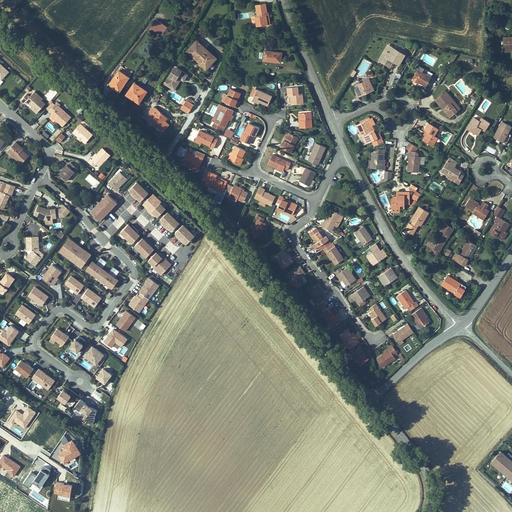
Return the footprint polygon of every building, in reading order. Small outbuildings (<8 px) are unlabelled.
[(254,31),(264,30),(262,17),(264,17),(263,7),(254,8),(255,20),(253,20),(254,31)] [(151,29),(162,36),(166,30),(155,23),(151,29)] [(511,40),(500,41),(501,55),(510,54),(510,51),(511,50),(511,40)] [(198,61),(207,69),(213,62),(195,45),(187,54),(197,63),(198,61)] [(385,51),(381,49),(372,64),(376,66),(385,51)] [(399,59),(385,51),(376,66),(384,71),(387,66),(394,69),(399,59)] [(187,54),(185,56),(203,72),(207,69),(198,61),(197,63),(187,54)] [(281,58),(270,55),(266,69),(277,72),(281,58)] [(11,79),(0,68),(0,86),(2,85),(3,86),(5,84),(6,85),(11,79)] [(183,84),(186,78),(175,71),(171,77),(170,76),(163,87),(169,91),(172,87),(176,89),(178,85),(177,84),(178,82),(183,84)] [(419,76),(414,73),(408,84),(411,86),(414,88),(415,87),(423,91),(428,81),(419,76)] [(118,74),(109,86),(115,90),(113,93),(118,96),(128,82),(118,74)] [(363,84),(346,93),(347,96),(355,92),(355,90),(364,86),(363,84)] [(355,92),(347,96),(352,105),(362,99),(369,95),(364,86),(355,90),(355,92)] [(146,95),(133,87),(125,98),(132,103),(138,107),(146,95)] [(285,98),(287,98),(290,98),(290,106),(295,105),(295,108),(301,107),(301,99),(297,99),(296,90),(284,91),(285,98)] [(467,100),(473,104),(478,96),(471,92),(467,100)] [(34,115),(43,106),(39,102),(40,100),(32,93),(27,98),(24,95),(18,101),(21,104),(24,102),(29,107),(30,108),(29,110),(34,115)] [(162,102),(166,98),(160,93),(156,97),(162,102)] [(254,93),(249,103),(256,106),(261,108),(264,109),(268,99),(254,93)] [(223,100),(220,108),(229,112),(232,106),(236,98),(226,94),(223,100)] [(441,94),(433,102),(441,110),(438,113),(446,120),(454,113),(447,106),(449,103),(441,94)] [(193,106),(186,101),(181,111),(180,111),(187,115),(193,106)] [(433,102),(430,104),(434,108),(438,113),(441,110),(433,102)] [(456,111),(449,103),(447,106),(454,113),(456,111)] [(43,117),(48,110),(46,108),(40,114),(43,117)] [(56,132),(65,123),(52,112),(54,110),(51,108),(48,110),(43,117),(46,119),(47,121),(46,123),(48,125),(56,132)] [(218,111),(215,109),(207,126),(210,127),(218,111)] [(167,122),(166,122),(154,110),(149,116),(151,118),(148,122),(154,127),(156,126),(160,129),(158,131),(162,135),(168,129),(164,125),(167,122)] [(218,111),(210,127),(208,131),(216,135),(217,130),(221,132),(224,124),(227,119),(228,120),(230,116),(218,111)] [(80,121),(84,116),(80,113),(76,118),(80,121)] [(244,125),(247,115),(242,114),(239,124),(237,129),(240,130),(239,133),(242,134),(245,125),(244,125)] [(309,116),(298,117),(299,124),(297,124),(297,127),(297,133),(311,132),(309,116)] [(464,131),(473,136),(477,129),(479,131),(482,133),(487,125),(478,120),(472,116),(471,119),(464,131)] [(90,137),(77,126),(70,134),(75,139),(78,142),(82,145),(90,137)] [(370,130),(367,126),(352,134),(357,145),(356,146),(360,154),(370,149),(372,153),(380,149),(378,144),(374,146),(372,142),(370,139),(367,140),(365,135),(370,132),(370,130)] [(435,131),(425,126),(421,133),(424,134),(419,143),(429,149),(435,141),(431,138),(435,131)] [(506,130),(499,126),(490,141),(495,143),(498,145),(506,130)] [(252,132),(245,129),(242,136),(240,135),(236,145),(247,149),(251,141),(252,141),(256,134),(252,132)] [(60,143),(65,135),(61,132),(56,140),(60,143)] [(195,135),(191,144),(198,147),(198,148),(206,151),(205,153),(210,155),(214,145),(209,143),(210,141),(195,135)] [(285,146),(283,145),(282,144),(281,148),(279,151),(291,157),(297,142),(289,138),(285,146)] [(15,147),(12,144),(4,153),(18,166),(25,158),(19,152),(14,148),(15,147)] [(325,150),(314,145),(307,163),(317,167),(321,159),(325,150)] [(414,156),(417,152),(408,147),(406,150),(404,153),(408,155),(406,177),(418,178),(420,162),(417,161),(417,157),(414,156)] [(104,156),(97,149),(86,160),(85,159),(83,162),(88,167),(91,165),(93,167),(104,156)] [(225,165),(235,169),(238,162),(241,156),(231,151),(225,165)] [(382,157),(375,156),(372,158),(372,160),(369,160),(368,176),(383,178),(383,174),(382,174),(382,168),(381,168),(382,157)] [(184,158),(180,168),(187,171),(186,174),(195,177),(199,168),(201,164),(193,160),(192,162),(184,158)] [(290,167),(271,158),(270,161),(266,168),(282,175),(283,173),(286,175),(290,167)] [(438,177),(448,183),(450,180),(455,183),(453,186),(453,187),(457,189),(463,180),(458,177),(459,176),(453,172),(455,168),(446,163),(438,177)] [(61,184),(73,171),(67,165),(64,168),(63,169),(62,168),(59,172),(54,178),(61,184)] [(315,175),(305,170),(298,184),(309,189),(311,182),(315,175)] [(103,180),(106,176),(101,171),(98,176),(103,180)] [(113,188),(122,179),(114,172),(103,184),(111,192),(114,189),(113,188)] [(214,182),(207,179),(202,191),(219,199),(224,188),(220,187),(219,188),(213,185),(214,182)] [(129,198),(138,188),(132,183),(124,191),(127,194),(126,195),(129,198)] [(0,208),(4,201),(5,197),(7,198),(11,188),(0,184),(0,208)] [(144,194),(138,188),(129,198),(131,201),(133,199),(136,202),(144,194)] [(222,201),(225,203),(227,200),(235,204),(241,206),(245,198),(239,196),(240,194),(234,192),(231,190),(230,191),(227,190),(222,201)] [(411,198),(417,200),(420,192),(415,190),(411,198)] [(111,204),(112,204),(103,195),(86,213),(95,222),(95,221),(98,218),(101,215),(106,210),(109,207),(111,204)] [(155,204),(156,203),(148,195),(138,205),(144,211),(143,212),(146,214),(155,204)] [(269,200),(262,197),(258,206),(270,212),(274,202),(269,200)] [(279,200),(276,206),(279,208),(277,213),(291,220),(296,209),(282,203),(282,201),(279,200)] [(398,203),(394,203),(394,206),(389,206),(390,217),(399,216),(399,213),(403,212),(403,202),(398,203)] [(472,204),(469,202),(465,210),(473,214),(471,218),(484,226),(489,215),(485,212),(487,209),(482,206),(478,212),(476,210),(478,207),(472,204)] [(153,218),(161,210),(155,204),(146,214),(148,217),(150,215),(153,218)] [(53,219),(52,211),(48,211),(48,212),(43,213),(39,211),(34,208),(30,217),(41,222),(49,222),(49,220),(53,219)] [(498,211),(493,219),(497,221),(493,227),(495,228),(498,229),(497,232),(493,240),(499,243),(503,246),(507,243),(509,239),(506,237),(510,229),(499,223),(504,215),(498,211)] [(160,228),(169,219),(163,213),(156,221),(159,224),(157,226),(160,228)] [(409,227),(412,229),(410,232),(407,230),(404,237),(409,240),(411,241),(415,235),(417,232),(419,233),(427,219),(418,213),(409,227)] [(322,224),(320,230),(330,235),(333,231),(336,233),(340,225),(336,223),(339,218),(330,214),(324,225),(322,224)] [(167,232),(175,224),(169,219),(160,228),(163,231),(164,229),(167,232)] [(264,222),(256,219),(254,223),(256,224),(250,237),(258,241),(261,234),(265,236),(267,229),(262,227),(264,222)] [(177,240),(186,231),(180,225),(172,233),(175,236),(174,237),(177,240)] [(122,240),(130,230),(127,227),(126,229),(123,226),(115,234),(122,240)] [(498,229),(495,228),(490,238),(493,240),(497,232),(498,229)] [(354,236),(360,244),(362,248),(371,241),(368,238),(362,229),(354,236)] [(127,245),(134,237),(131,234),(133,233),(130,230),(122,240),(127,245)] [(184,244),(192,236),(186,231),(177,240),(179,242),(181,241),(184,244)] [(321,241),(317,235),(311,239),(315,245),(310,249),(312,253),(327,243),(324,239),(321,241)] [(431,247),(427,253),(437,259),(449,239),(441,235),(439,239),(438,238),(432,248),(431,247)] [(21,260),(29,267),(36,259),(30,254),(29,253),(29,251),(32,251),(32,238),(21,238),(21,246),(21,252),(25,252),(26,253),(21,260)] [(77,250),(74,254),(72,253),(71,253),(69,251),(72,246),(64,240),(56,251),(77,267),(85,256),(77,250)] [(136,254),(145,245),(141,241),(140,242),(138,240),(130,248),(136,254)] [(141,259),(149,251),(145,248),(147,246),(145,245),(136,254),(141,259)] [(375,246),(369,250),(372,255),(366,259),(372,268),(384,259),(381,255),(375,246)] [(477,252),(467,246),(459,259),(456,257),(452,262),(465,270),(471,261),(477,252)] [(333,250),(325,256),(330,263),(334,268),(342,263),(333,250)] [(77,267),(56,251),(54,253),(76,269),(77,267)] [(150,268),(160,259),(156,255),(154,257),(151,254),(144,262),(150,268)] [(276,260),(275,261),(273,259),(269,263),(272,268),(276,265),(283,274),(293,266),(288,259),(287,260),(283,255),(276,260)] [(108,269),(104,275),(97,270),(102,264),(95,259),(90,265),(87,263),(81,272),(108,291),(114,282),(110,280),(115,274),(108,269)] [(156,276),(166,266),(160,261),(161,260),(160,259),(150,268),(149,270),(156,276)] [(52,279),(57,273),(48,266),(37,280),(48,288),(50,284),(49,283),(52,279)] [(393,274),(395,273),(392,270),(379,280),(386,289),(397,280),(393,274)] [(302,275),(300,271),(288,280),(298,293),(305,288),(300,281),(305,278),(302,275)] [(341,271),(335,275),(341,285),(343,283),(347,289),(356,282),(348,271),(343,274),(341,271)] [(0,276),(0,292),(1,292),(10,280),(2,274),(1,276),(0,276)] [(79,288),(66,278),(60,286),(70,293),(69,294),(72,297),(79,288)] [(457,287),(446,279),(441,287),(461,301),(464,297),(467,292),(458,286),(457,287)] [(145,301),(155,287),(145,280),(141,285),(142,286),(138,291),(137,290),(135,294),(136,295),(145,301)] [(365,289),(353,298),(356,302),(357,301),(360,306),(361,305),(363,308),(368,305),(366,302),(371,298),(365,289)] [(43,300),(30,290),(23,299),(36,309),(43,300)] [(89,310),(96,301),(83,290),(76,300),(89,310)] [(309,297),(321,315),(328,310),(326,306),(328,305),(324,300),(318,291),(309,297)] [(410,307),(413,312),(420,306),(417,302),(415,304),(411,298),(406,292),(398,298),(407,309),(410,307)] [(135,314),(145,301),(136,295),(134,298),(133,297),(130,300),(132,301),(131,303),(129,301),(125,307),(135,314)] [(373,314),(372,315),(376,320),(373,322),(372,323),(377,329),(388,321),(378,307),(371,311),(373,314)] [(23,327),(30,318),(17,308),(10,316),(23,327)] [(426,313),(423,309),(413,316),(422,330),(431,324),(424,314),(426,313)] [(338,315),(334,310),(323,317),(333,330),(341,324),(336,317),(338,315)] [(38,322),(43,318),(38,312),(33,317),(38,322)] [(120,334),(131,320),(121,313),(119,317),(112,328),(120,334)] [(131,323),(141,331),(146,325),(136,317),(131,323)] [(395,337),(400,345),(404,342),(416,333),(410,326),(397,335),(395,337)] [(0,347),(2,349),(10,339),(12,340),(15,336),(5,329),(0,336),(0,335),(0,347)] [(57,348),(64,340),(52,331),(46,340),(47,341),(51,344),(57,348)] [(354,341),(349,333),(340,340),(347,350),(350,355),(359,348),(356,344),(354,341)] [(72,355),(80,344),(74,339),(71,343),(70,342),(65,350),(72,355)] [(91,368),(99,358),(87,349),(79,359),(91,368)] [(394,349),(390,352),(392,355),(385,360),(379,364),(385,372),(398,363),(396,360),(399,357),(394,349)] [(356,351),(350,356),(353,359),(359,353),(356,351)] [(365,358),(360,352),(359,353),(353,359),(352,359),(362,371),(370,364),(365,358)] [(388,353),(383,357),(385,360),(392,355),(390,352),(388,353)] [(27,373),(15,364),(8,372),(20,382),(27,373)] [(101,386),(108,377),(100,371),(93,380),(101,386)] [(48,385),(32,373),(26,382),(41,394),(48,385)] [(58,408),(64,400),(56,395),(51,402),(58,408)] [(70,407),(75,401),(70,397),(65,404),(70,407)] [(91,417),(92,415),(86,411),(85,412),(80,408),(81,407),(75,403),(69,412),(74,416),(75,415),(77,416),(78,415),(80,417),(79,418),(82,420),(79,423),(87,429),(90,425),(89,424),(90,422),(89,421),(91,418),(91,417)] [(493,464),(499,470),(509,460),(503,454),(493,464)] [(511,463),(509,460),(499,470),(511,483),(511,463)]
